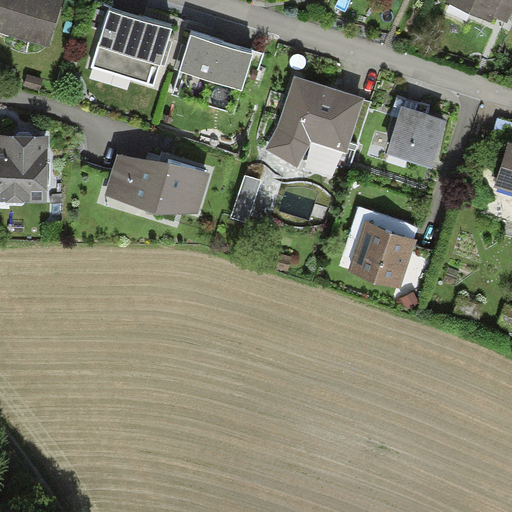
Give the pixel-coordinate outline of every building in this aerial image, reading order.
[(58,0),(0,0),(0,23),(47,38),(58,0)] [(174,16),(124,0),(110,0),(92,57),(154,77),(174,16)] [(511,0),(455,0),(492,16),(494,11),(507,16),(511,4),(511,0)] [(255,43),(192,24),(173,88),(236,107),(255,43)] [(296,160),(312,137),(347,148),(364,92),(296,71),(280,121),(267,141),(296,160)] [(450,112),(401,96),(385,143),(434,160),(450,112)] [(5,151),(0,151),(0,196),(48,197),(47,130),(5,130),(5,151)] [(511,145),(507,144),(492,187),(511,194),(511,145)] [(170,148),(118,145),(105,189),(156,204),(197,205),(210,164),(170,148)] [(246,174),(234,218),(249,222),(262,179),(246,174)] [(418,229),(367,210),(348,261),(399,280),(418,229)]
